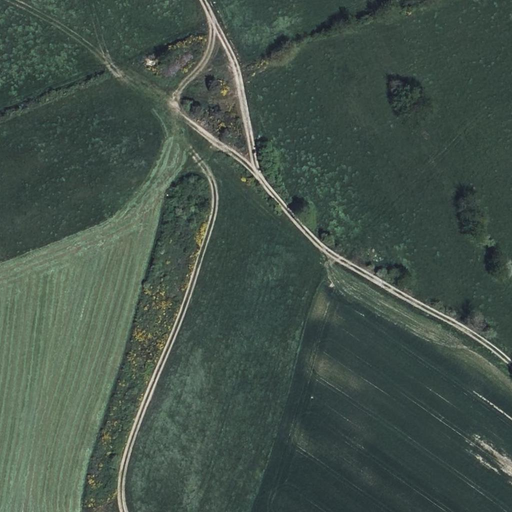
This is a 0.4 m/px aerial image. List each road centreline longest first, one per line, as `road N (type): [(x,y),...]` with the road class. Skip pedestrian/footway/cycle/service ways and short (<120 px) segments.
road 1 (track): [(511,363),(460,324),(319,245),(255,174),(189,118),(0,1)]
road 2 (track): [(125,511),(127,456),(214,209),(212,174),(172,107)]
road 3 (track): [(255,174),(237,74),(201,0)]
